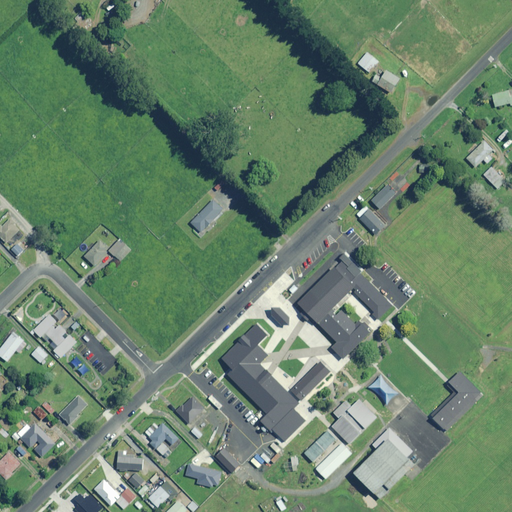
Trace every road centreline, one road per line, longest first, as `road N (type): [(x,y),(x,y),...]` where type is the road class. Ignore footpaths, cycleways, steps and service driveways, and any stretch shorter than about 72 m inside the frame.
road 1 (residential): [(158,378),(511,33)]
road 2 (residential): [(0,302),(31,270),(52,271),(158,378)]
road 3 (residential): [(23,511),(158,378)]
